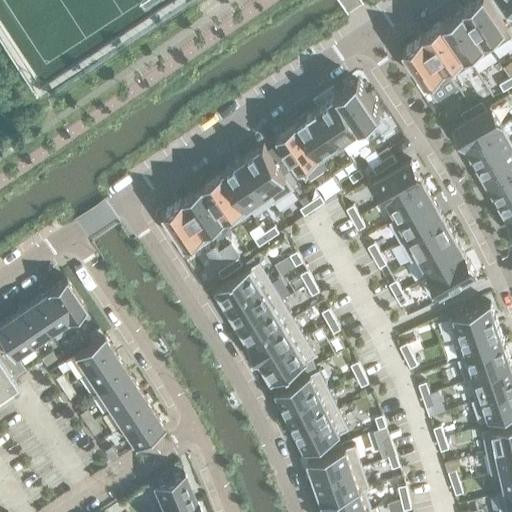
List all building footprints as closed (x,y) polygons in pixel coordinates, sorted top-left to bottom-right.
[(511,33),(489,0),(473,0),(464,7),(491,48),(511,33)] [(444,20),(472,61),(491,48),(464,7),(444,20)] [(472,61),(444,20),(423,34),(451,75),(472,61)] [(431,89),(451,75),(423,34),(403,47),(431,89)] [(511,83),(511,78),(510,76),(500,82),(504,88),(511,83)] [(337,92),(363,129),(383,115),(358,78),(337,92)] [(317,105),(343,143),(363,129),(337,92),(317,105)] [(482,98),(472,104),(476,111),(486,105),(482,98)] [(456,123),(467,143),(502,123),(491,103),(456,123)] [(465,117),(476,111),(472,104),(461,110),(465,117)] [(298,119),(323,156),(343,143),(317,105),(309,111),(308,110),(300,115),(301,117),(298,119)] [(277,133),(302,170),(323,156),(298,119),(277,133)] [(511,139),(502,123),(467,143),(478,161),(511,141),(511,139)] [(243,155),(274,201),(294,187),(264,141),(243,155)] [(511,141),(478,161),(489,180),(511,166),(511,141)] [(392,151),(382,158),(387,165),(397,158),(392,151)] [(223,169),(251,210),(270,197),(273,201),(274,201),(243,155),(223,169)] [(377,172),(387,165),(382,158),(372,165),(377,172)] [(411,158),(372,180),(383,199),(422,177),(411,158)] [(511,166),(489,180),(500,199),(511,191),(511,166)] [(349,173),(353,180),(363,173),(359,167),(349,173)] [(204,182),(231,223),(251,210),(223,169),(204,182)] [(422,177),(383,199),(393,217),(389,220),(389,221),(433,196),(422,177)] [(183,196),(211,237),(212,236),(210,232),(228,220),(231,224),(231,223),(204,182),(183,196)] [(511,216),(511,191),(500,199),(510,218),(511,216)] [(310,199),(315,206),(325,199),(320,193),(310,199)] [(183,196),(163,210),(191,251),(211,237),(183,196)] [(433,196),(389,221),(400,239),(443,215),(433,196)] [(300,206),(305,213),(315,206),(310,199),(300,206)] [(354,202),(347,206),(353,217),(360,213),(354,202)] [(360,213),(353,217),(358,227),(366,223),(360,213)] [(443,215),(400,239),(411,258),(454,234),(443,215)] [(265,230),(269,236),(279,230),(275,223),(265,230)] [(255,237),(259,243),(269,236),(265,230),(255,237)] [(416,257),(425,274),(421,276),(422,277),(465,252),(454,234),(411,258),(411,259),(416,257)] [(375,240),(368,244),(374,254),(381,250),(375,240)] [(303,259),(297,249),(290,253),(296,263),(303,259)] [(381,250),(374,254),(380,265),(387,261),(381,250)] [(465,252),(422,277),(433,297),(476,272),(465,252)] [(228,262),(233,269),(243,262),(238,255),(228,262)] [(215,286),(227,305),(272,278),(260,259),(215,286)] [(223,275),(233,269),(228,262),(218,269),(223,275)] [(314,278),(308,268),(301,272),(307,282),(314,278)] [(66,275),(48,288),(67,317),(86,305),(66,275)] [(227,305),(238,324),(283,297),(272,278),(227,305)] [(313,292),(320,288),(314,278),(307,282),(313,292)] [(396,278),(389,282),(395,292),(402,288),(396,278)] [(48,288),(30,300),(49,330),(67,317),(48,288)] [(402,288),(395,292),(401,302),(408,299),(402,288)] [(294,315),(283,297),(238,324),(249,341),(248,342),(248,343),(294,315)] [(30,300),(11,313),(31,343),(49,330),(30,300)] [(491,300),(448,315),(456,336),(498,321),(491,300)] [(322,309),(328,320),(335,316),(329,305),(322,309)] [(11,313),(0,320),(0,335),(13,355),(31,343),(11,313)] [(294,315),(248,343),(260,361),(305,334),(294,315)] [(341,326),(335,316),(328,320),(334,330),(341,326)] [(456,336),(462,355),(458,357),(458,358),(505,342),(498,321),(456,336)] [(98,325),(87,332),(92,339),(103,332),(98,325)] [(76,331),(66,339),(71,345),(81,339),(76,331)] [(103,332),(74,352),(86,370),(115,350),(103,332)] [(260,361),(260,362),(261,362),(272,380),(317,353),(305,334),(260,361)] [(407,340),(400,344),(405,354),(413,351),(407,340)] [(505,342),(458,358),(465,378),(511,361),(505,342)] [(51,349),(41,356),(45,363),(56,356),(51,349)] [(115,350),(86,370),(98,388),(127,368),(115,350)] [(0,386),(16,375),(0,351),(0,386)] [(413,351),(405,354),(411,365),(418,362),(413,351)] [(356,373),(364,369),(358,359),(351,362),(356,373)] [(511,361),(465,378),(465,379),(470,378),(476,396),(472,398),(472,399),(511,385),(511,361)] [(285,409),(330,387),(320,367),(275,389),(285,409)] [(127,368),(98,388),(110,406),(140,386),(127,368)] [(364,369),(356,373),(362,384),(369,380),(364,369)] [(62,371),(55,376),(62,386),(69,381),(62,371)] [(426,379),(419,382),(423,393),(430,390),(426,379)] [(69,381),(62,386),(69,396),(76,393),(69,381)] [(479,420),(511,408),(511,385),(472,399),(479,420)] [(140,386),(110,406),(123,424),(152,405),(140,386)] [(295,429),(339,406),(330,387),(285,409),(295,429)] [(430,390),(423,393),(427,404),(434,402),(430,390)] [(152,405),(123,424),(135,443),(165,423),(152,405)] [(295,429),(305,449),(349,426),(339,406),(295,429)] [(86,407),(79,411),(86,422),(93,418),(86,407)] [(375,415),(379,426),(387,424),(383,412),(375,415)] [(93,418),(87,422),(94,433),(100,429),(93,418)] [(487,449),(511,443),(511,420),(482,428),(487,449)] [(441,423),(434,425),(437,437),(445,434),(441,423)] [(445,434),(437,437),(441,448),(449,445),(445,434)] [(396,451),(392,440),(385,443),(389,454),(396,451)] [(315,480),(363,463),(355,442),(308,458),(315,480)] [(111,443),(104,448),(111,458),(118,454),(111,443)] [(511,443),(487,449),(492,471),(511,466),(511,443)] [(393,465),(400,463),(396,451),(389,454),(393,465)] [(363,463),(315,480),(322,500),(370,484),(363,463)] [(456,466),(448,469),(452,480),(460,478),(456,466)] [(505,489),(496,491),(496,492),(511,488),(511,466),(492,471),(501,469),(505,489)] [(184,471),(154,483),(165,511),(166,511),(195,499),(195,498),(184,471)] [(460,478),(452,480),(456,492),(464,489),(460,478)] [(399,484),(401,495),(409,494),(406,482),(399,484)] [(370,485),(370,484),(322,500),(326,511),(353,511),(377,504),(376,503),(372,505),(365,486),(370,485)] [(511,488),(496,492),(500,511),(507,511),(511,511),(511,488)] [(412,505),(409,494),(401,495),(404,507),(412,505)] [(162,511),(202,511),(196,498),(195,498),(195,499),(166,511),(165,511),(162,511)]
